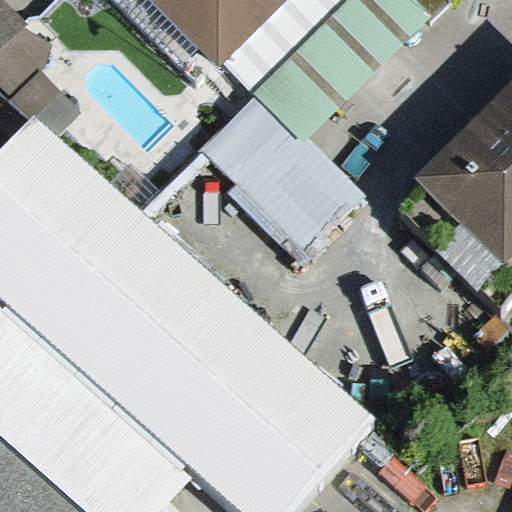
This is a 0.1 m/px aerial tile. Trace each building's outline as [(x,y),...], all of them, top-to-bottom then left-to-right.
[(285,0),(148,0),(220,68),(285,0)] [(414,28),(384,0),(303,0),(234,75),(261,101),(203,163),(309,262),(358,209),(297,152),(414,28)] [(0,98),(42,155),(89,120),(0,1),(0,98)] [(511,260),(511,110),(427,200),(502,271),(511,260)] [(0,179),(0,307),(9,315),(0,325),(0,511),(153,511),(189,471),(236,511),(287,511),(354,435),(25,151),(0,179)]
